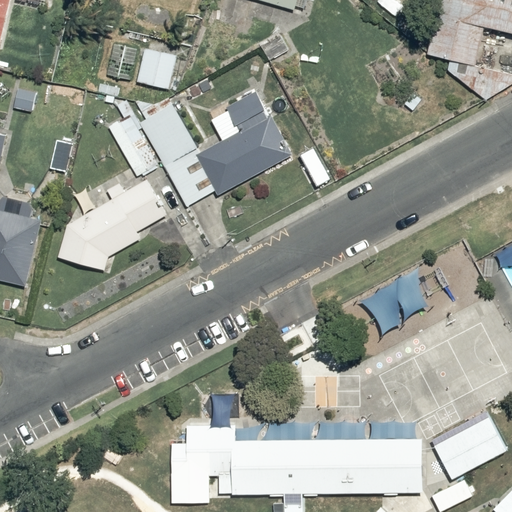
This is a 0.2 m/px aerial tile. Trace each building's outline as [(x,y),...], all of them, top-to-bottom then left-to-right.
[(262,0),(295,9),(297,0),(262,0)] [(511,0),(425,0),(417,40),(460,51),(466,19),(511,28),(511,0)] [(112,41),(105,74),(171,86),(177,52),(112,41)] [(40,88),(19,86),(16,107),(37,109),(40,88)] [(164,164),(199,144),(175,101),(140,120),(164,164)] [(272,113),(197,153),(218,193),(293,153),(272,113)] [(110,126),(137,174),(158,162),(131,114),(110,126)] [(77,140),(60,137),(54,169),(71,172),(77,140)] [(68,222),(59,255),(106,268),(110,254),(141,236),(138,230),(168,213),(148,178),(68,222)] [(0,208),(0,278),(27,285),(42,219),(0,208)] [(479,413),(424,441),(441,475),(496,447),(479,413)] [(155,417),(155,473),(208,472),(208,491),(409,489),(409,435),(223,436),(222,416),(155,417)] [(477,494),(469,477),(435,493),(443,510),(477,494)] [(511,511),(511,489),(495,506),(500,511),(511,511)]
